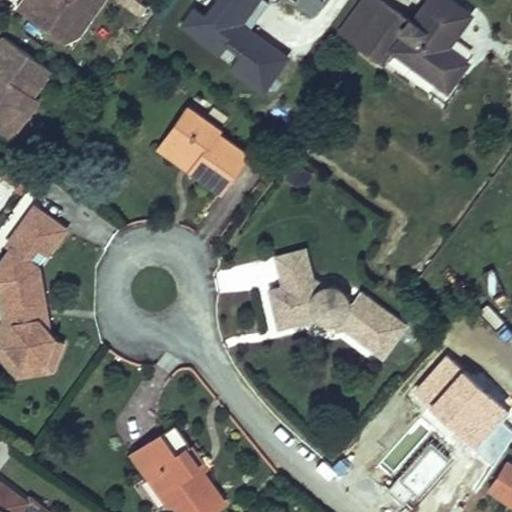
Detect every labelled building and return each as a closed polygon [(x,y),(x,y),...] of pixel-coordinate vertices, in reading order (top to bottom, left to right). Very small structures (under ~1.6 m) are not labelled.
[(29,0),(27,0),(18,12),(60,44),(83,15),(90,21),(106,0),(38,0),(35,4),(29,0)] [(118,0),(135,12),(143,0),(118,0)] [(252,28),(272,1),(270,0),(218,0),(208,14),(197,6),(184,23),(198,33),(205,23),(229,41),(243,52),(233,66),(265,90),(290,55),(252,28)] [(316,14),(326,0),(325,0),(298,0),(298,1),(316,14)] [(365,45),(395,2),(392,0),(372,0),(349,34),(365,45)] [(396,67),(408,51),(459,88),(477,63),(456,49),(478,17),(454,0),(445,0),(428,25),(395,2),(365,45),(396,67)] [(60,44),(78,37),(90,21),(83,15),(60,44)] [(229,41),(205,23),(198,33),(222,50),(229,41)] [(0,132),(9,139),(36,101),(31,97),(48,73),(3,40),(0,44),(0,132)] [(222,131),(187,105),(158,145),(223,194),(250,158),(218,135),(222,131)] [(60,234),(29,214),(2,255),(11,263),(7,268),(0,269),(0,268),(0,317),(3,332),(11,330),(6,356),(24,371),(35,367),(38,380),(50,378),(61,346),(49,341),(34,274),(60,234)] [(281,330),(308,323),(322,330),(333,332),(345,329),(387,358),(407,325),(354,288),(346,296),(339,290),(330,287),(318,288),(308,250),(275,258),(283,289),(271,292),(281,330)] [(211,464),(177,419),(134,449),(171,505),(178,499),(186,511),(207,511),(226,499),(205,471),(211,464)] [(0,471),(17,451),(0,436),(0,511),(52,511),(46,507),(41,511),(23,511),(30,503),(0,477),(0,471)] [(511,459),(490,488),(511,505),(511,459)]
